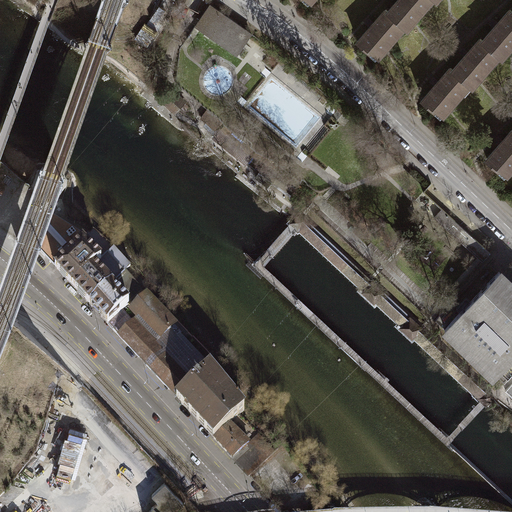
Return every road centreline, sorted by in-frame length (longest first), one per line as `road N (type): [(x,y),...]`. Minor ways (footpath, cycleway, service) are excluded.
road 1 (tertiary): [(249,511),(86,337),(0,263)]
road 2 (tertiary): [(253,0),(330,59),(511,230)]
